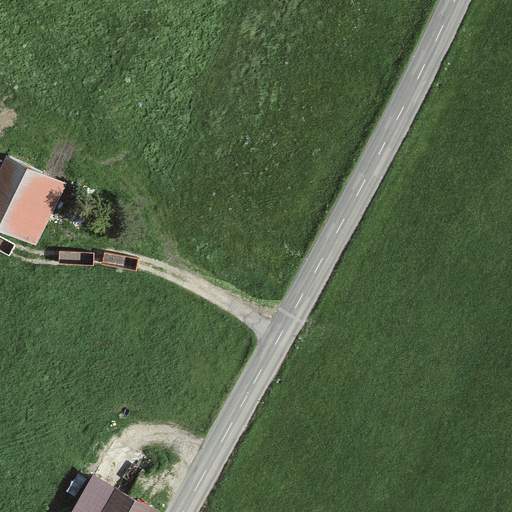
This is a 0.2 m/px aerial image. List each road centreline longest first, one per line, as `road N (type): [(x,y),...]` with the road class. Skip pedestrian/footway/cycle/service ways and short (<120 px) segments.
road 1 (secondary): [(181,511),(455,0)]
road 2 (track): [(0,241),(33,254),(137,257),(281,332)]
